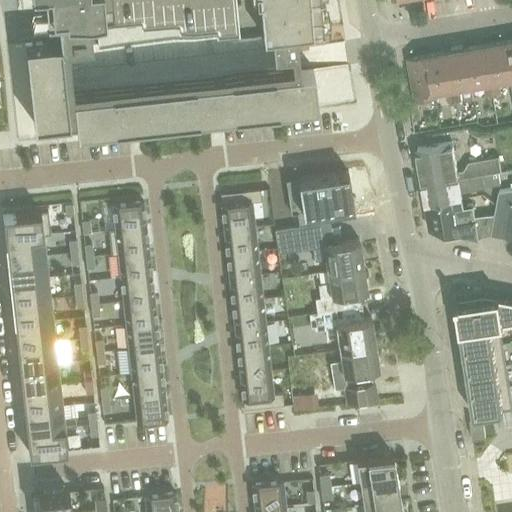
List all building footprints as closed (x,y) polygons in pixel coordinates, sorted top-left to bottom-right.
[(237,28),(237,32),(238,32),(235,0),(44,0),(46,17),(58,16),(89,14),(103,13),(104,22),(140,18),(141,25),(178,21),(178,28),(215,24),(216,30),(237,28)] [(296,27),(322,25),(319,0),(259,0),(262,30),(271,30),(296,27)] [(296,27),(271,30),(273,50),(290,48),(292,62),(73,86),(68,42),(92,39),(89,14),(58,16),(59,23),(60,35),(25,39),(26,48),(34,120),(70,117),(68,103),(74,102),(77,128),(318,102),(314,67),(314,66),(300,67),(296,27)] [(511,38),(503,40),(510,77),(511,76),(511,38)] [(503,40),(484,43),(493,93),(500,92),(498,79),(510,77),(503,40)] [(493,93),(484,43),(465,47),(472,84),(482,82),(484,94),(493,93)] [(465,47),(446,50),(455,100),(463,98),(461,86),(472,84),(465,47)] [(448,101),(455,100),(446,50),(427,53),(435,96),(437,96),(436,90),(445,89),(448,101)] [(415,100),(435,96),(427,53),(408,56),(415,100)] [(452,141),(425,145),(415,147),(419,167),(456,160),(452,141)] [(457,170),(456,160),(419,167),(425,202),(462,196),(461,192),(501,186),(499,171),(501,170),(499,156),(469,160),(464,168),(457,170)] [(303,209),(297,210),(298,211),(299,224),(348,216),(346,204),(351,204),(354,203),(353,194),(349,170),(299,178),(298,178),(303,209)] [(492,234),(508,237),(510,230),(506,228),(511,200),(511,180),(511,181),(511,188),(500,189),(495,216),(492,234)] [(260,187),(250,189),(251,200),(261,199),(260,188),(261,188),(260,187)] [(241,201),(251,200),(250,189),(240,190),(241,201)] [(230,191),(231,202),(241,201),(240,190),(230,191)] [(220,192),(221,203),(231,202),(230,191),(220,192)] [(429,228),(442,230),(479,237),(492,234),(495,216),(476,220),(473,203),(463,205),(462,196),(425,202),(429,228)] [(112,203),(115,227),(115,228),(145,224),(143,199),(112,203)] [(221,203),(224,228),(254,225),(251,200),(241,201),(231,202),(221,203)] [(72,202),(64,203),(66,215),(73,214),(74,214),(72,202)] [(2,214),(5,236),(43,232),(43,233),(50,232),(48,209),(2,214)] [(89,218),(82,219),(81,219),(83,231),(91,230),(89,218)] [(148,248),(145,224),(115,228),(115,227),(108,227),(111,253),(118,252),(118,251),(148,248)] [(224,228),(226,252),(257,249),(254,225),(224,228)] [(326,269),(363,264),(359,238),(333,242),(331,228),(297,234),(299,249),(312,247),(314,259),(325,258),(326,269)] [(5,236),(7,258),(45,253),(43,233),(43,232),(5,236)] [(70,251),(78,250),(76,238),(68,239),(70,251)] [(85,255),(93,254),(92,242),(84,243),(85,255)] [(151,272),(148,248),(118,251),(118,252),(120,275),(151,272)] [(226,252),(229,276),(259,273),(257,249),(226,252)] [(78,250),(70,251),(71,263),(79,262),(78,250)] [(7,258),(10,279),(48,275),(45,253),(7,258)] [(87,267),(95,266),(93,254),(85,255),(87,267)] [(341,293),(359,291),(367,289),(363,264),(326,269),(328,281),(318,283),(320,296),(314,297),(317,310),(343,306),(341,293)] [(120,275),(123,299),(153,296),(151,272),(120,275)] [(262,296),(259,273),(229,276),(232,300),(262,296)] [(10,279),(12,301),(50,296),(48,275),(10,279)] [(75,294),(82,293),(81,281),(73,282),(75,294)] [(91,303),(99,302),(97,290),(90,291),(89,291),(91,303)] [(82,293),(75,294),(76,306),(83,305),(84,305),(82,293)] [(492,293),(477,295),(482,323),(500,320),(500,321),(503,321),(499,294),(492,293)] [(511,296),(499,294),(503,321),(511,319),(511,296)] [(477,295),(456,299),(460,326),(482,323),(477,295)] [(12,301),(14,322),(52,318),(50,296),(12,301)] [(156,320),(153,296),(123,299),(126,323),(156,320)] [(232,300),(234,324),(265,320),(262,296),(232,300)] [(92,315),(100,314),(99,302),(91,303),(92,315)] [(343,306),(317,310),(308,312),(311,325),(316,329),(325,328),(326,337),(337,336),(339,347),(375,342),(371,316),(346,320),(343,306)] [(17,344),(55,339),(52,318),(14,322),(17,344)] [(126,323),(128,347),(159,344),(156,320),(126,323)] [(265,320),(234,324),(237,347),(267,344),(265,320)] [(482,323),(460,326),(463,348),(503,341),(500,321),(500,320),(482,323)] [(78,325),(79,337),(87,336),(86,324),(78,325)] [(89,348),(87,336),(79,337),(81,349),(88,348),(89,348)] [(96,350),(104,350),(103,338),(95,338),(96,350)] [(17,344),(19,365),(57,361),(55,339),(17,344)] [(503,341),(463,348),(467,369),(507,363),(503,341)] [(375,342),(339,347),(340,359),(330,361),(332,374),(334,388),(345,386),(347,402),(376,397),(374,380),(372,381),(365,382),(363,370),(370,369),(379,367),(375,342)] [(161,367),(159,344),(128,347),(131,371),(161,367)] [(237,347),(239,371),(270,368),(267,344),(237,347)] [(97,362),(105,361),(104,350),(96,350),(97,362)] [(19,365),(21,386),(59,382),(57,361),(19,365)] [(507,363),(467,369),(470,390),(510,384),(507,363)] [(84,380),(92,379),(91,367),(90,367),(83,368),(84,380)] [(133,395),(164,391),(161,367),(131,371),(133,395)] [(242,396),(252,395),(262,394),(272,393),(273,393),(273,392),(270,368),(239,371),(242,396)] [(92,379),(84,380),(85,392),(93,391),(92,379)] [(21,386),(24,408),(62,404),(59,382),(21,386)] [(511,396),(510,384),(470,390),(473,413),(486,411),(503,408),(511,406),(511,396)] [(100,386),(101,398),(109,397),(108,385),(100,386)] [(167,416),(164,391),(133,395),(136,419),(167,416)] [(282,391),(273,392),(273,393),(272,393),(273,404),(284,403),(284,402),(283,402),(282,391)] [(273,404),(272,393),(262,394),(263,405),(273,404)] [(263,405),(262,394),(252,395),(253,406),(263,405)] [(253,406),(252,395),(242,396),(243,407),(253,406)] [(109,397),(101,398),(102,410),(103,410),(110,409),(109,397)] [(24,408),(26,429),(64,425),(62,404),(24,408)] [(503,408),(486,411),(487,416),(504,413),(503,408)] [(89,423),(97,422),(95,410),(87,411),(89,423)] [(472,437),(473,437),(486,435),(483,419),(470,416),(469,416),(472,437)] [(97,422),(89,423),(90,435),(98,434),(97,422)] [(64,425),(26,429),(29,452),(67,448),(64,425)] [(360,481),(397,477),(393,454),(356,458),(360,481)] [(320,486),(330,484),(329,473),(319,474),(320,486)] [(397,477),(360,481),(363,504),(400,500),(397,477)] [(252,482),(255,507),(285,504),(282,479),(252,482)] [(322,497),(332,496),(330,484),(320,486),(322,497)] [(314,488),(306,489),(307,501),(315,500),(314,488)] [(71,511),(69,489),(32,493),(33,511),(71,511)] [(144,494),(146,511),(177,511),(175,491),(144,494)] [(106,509),(105,497),(95,498),(96,510),(106,509)] [(402,511),(400,500),(363,504),(364,511),(402,511)]
